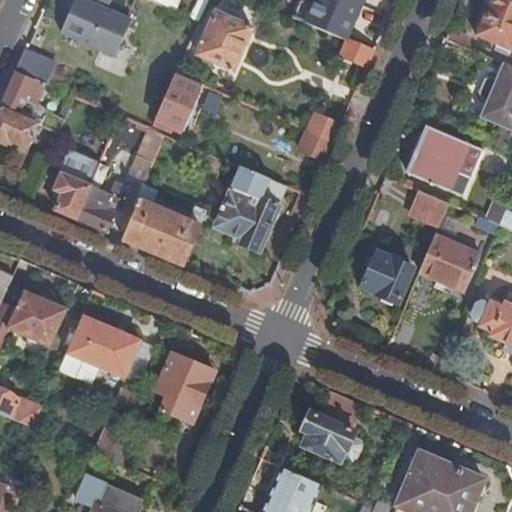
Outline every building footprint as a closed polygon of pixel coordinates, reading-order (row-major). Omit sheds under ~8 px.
[(78,0),(64,34),(115,56),(130,19),(126,16),(133,0),(78,0)] [(150,0),(175,10),(178,0),(150,0)] [(205,17),(213,0),(201,0),(199,8),(198,7),(196,12),(205,17)] [(308,0),(302,0),(295,17),(345,38),(348,40),(365,0),(326,0),(323,6),(308,0)] [(511,52),(511,0),(494,0),(478,38),(511,52)] [(254,27),(219,12),(201,54),(236,70),(254,27)] [(348,40),(345,38),(342,46),(346,48),(343,56),(369,67),(375,51),(348,40)] [(58,64),(27,50),(17,73),(47,85),(49,86),(58,64)] [(505,65),(484,56),(476,76),(486,80),(493,78),(499,81),(505,65)] [(505,127),(499,143),(507,146),(511,135),(511,68),(505,65),(499,81),(493,78),(486,80),(481,93),(484,99),(490,102),(483,118),(505,127)] [(47,85),(17,73),(1,109),(20,117),(24,109),(34,113),(35,113),(47,85)] [(205,86),(180,75),(179,75),(159,120),(186,132),(203,95),(202,95),(205,86)] [(20,117),(1,109),(0,111),(0,141),(8,144),(10,140),(29,148),(39,125),(20,117)] [(335,143),(342,127),(317,116),(310,132),(335,143)] [(62,135),(64,127),(44,119),(41,126),(62,135)] [(484,151),(429,128),(410,174),(464,198),(484,151)] [(158,154),(166,136),(158,132),(150,150),(158,154)] [(327,162),(335,143),(310,132),(302,151),(327,162)] [(163,167),(175,140),(166,136),(158,154),(154,163),(163,167)] [(21,196),(33,201),(51,159),(41,155),(29,181),(26,181),(21,196)] [(85,174),(96,178),(101,164),(91,159),(85,174)] [(279,205),(287,186),(243,168),(235,189),(255,197),(253,202),(233,193),(219,226),(243,237),(242,241),(245,244),(258,250),(262,249),(281,205),(279,205)] [(78,220),(92,186),(63,174),(56,190),(64,194),(57,211),(78,220)] [(126,240),(186,265),(208,212),(198,208),(192,222),(154,206),(160,192),(145,185),(141,194),(139,208),(126,240)] [(78,220),(109,233),(119,209),(124,210),(128,202),(126,201),(128,194),(115,189),(112,194),(92,186),(78,220)] [(312,197),(314,191),(307,188),(304,193),(312,197)] [(235,189),(233,193),(253,202),(255,197),(235,189)] [(450,204),(422,192),(414,215),(440,227),(450,204)] [(493,213),(490,221),(500,226),(507,210),(508,208),(495,202),(491,212),(493,213)] [(502,226),(511,230),(511,212),(507,210),(500,226),(502,226)] [(437,236),(420,273),(466,292),(482,255),(437,236)] [(415,269),(380,254),(365,289),(381,295),(381,297),(400,304),(415,269)] [(0,312),(4,305),(16,277),(0,270),(0,312)] [(19,312),(4,305),(0,312),(0,354),(11,330),(52,347),(70,311),(28,293),(19,312)] [(511,303),(507,302),(505,307),(493,301),(491,305),(484,301),(479,304),(474,315),(477,321),(484,324),(482,327),(494,332),(492,337),(508,344),(505,350),(507,352),(511,354),(511,303)] [(95,341),(79,334),(69,355),(128,380),(144,342),(102,325),(95,341)] [(217,373),(175,356),(160,393),(170,398),(165,411),(184,419),(181,426),(192,431),(217,373)] [(0,414),(14,420),(36,430),(44,410),(0,391),(0,414)] [(118,446),(140,397),(126,391),(97,456),(112,461),(118,446)] [(353,401),(333,393),(322,418),(315,415),(307,433),(311,435),(304,448),(342,464),(343,460),(353,436),(354,432),(341,426),(353,401)] [(353,436),(343,460),(352,464),(356,463),(360,460),(365,449),(366,447),(364,440),(353,436)] [(132,452),(118,446),(112,461),(126,467),(132,452)] [(472,511),(486,482),(422,454),(399,506),(412,511),(472,511)] [(283,469),(264,511),(314,511),(325,488),(283,469)] [(141,511),(146,501),(90,477),(80,501),(99,509),(97,511),(141,511)] [(0,510),(9,489),(0,485),(0,510)] [(10,488),(9,489),(0,510),(0,511),(16,511),(24,494),(10,488)]
